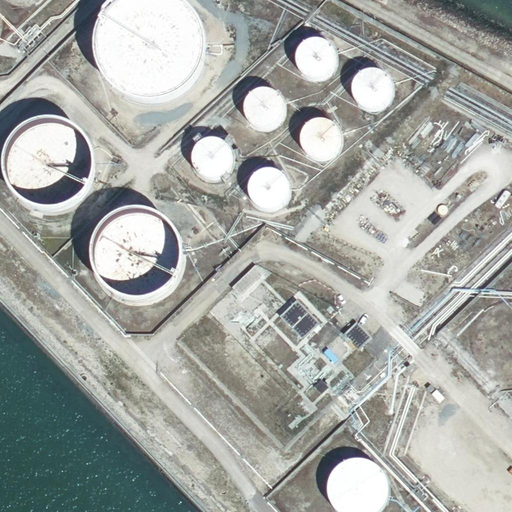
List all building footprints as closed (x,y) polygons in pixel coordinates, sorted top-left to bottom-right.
[(172,0),(127,0),(125,1),(111,10),(101,23),(95,39),(94,50),(95,60),(100,76),(106,85),(118,96),(127,102),(137,105),(148,106),(163,105),(180,98),(188,92),(198,79),(203,69),(206,58),(206,47),(204,36),(200,25),(194,16),(183,6),(172,0)] [(320,44),(316,43),(311,44),(308,45),(304,47),(302,49),(299,52),(298,56),(296,59),(296,63),(297,66),(298,70),(300,74),(302,76),(305,79),(308,81),(312,82),(315,82),(319,82),(323,81),(326,79),(329,77),(332,74),(333,71),(334,67),(335,63),(335,59),(334,56),(332,52),(329,49),(327,47),(323,45),(320,44)] [(377,74),(373,74),(369,74),(365,75),(362,77),(359,79),(357,82),(355,86),(354,90),(354,93),(354,97),(355,101),(357,104),(360,107),(362,109),(366,111),(370,112),(374,113),(377,112),(381,111),(384,109),(387,107),(390,104),(391,100),(393,96),(393,93),(392,89),(391,85),(389,82),(387,79),(384,77),(381,75),(377,74)] [(269,94),(264,93),(260,93),(257,94),(253,96),(250,99),(248,102),(245,108),(244,112),(244,117),(246,121),(248,124),(250,127),(253,130),(256,131),(259,133),(264,133),(268,133),(272,132),(276,130),(281,125),(283,121),(284,118),(284,114),(284,110),(283,106),(282,103),(279,100),(276,97),(273,95),(269,94)] [(324,122),(319,122),(315,122),(311,124),(308,126),(302,131),(300,135),(299,140),(299,143),(299,148),(300,151),(303,155),(305,158),(308,161),(312,163),(317,164),(320,165),(325,164),(329,163),(332,161),(336,158),(338,155),(340,151),(341,147),(342,143),(341,139),(340,135),(338,131),(335,128),(332,125),(328,123),(324,122)] [(61,124),(52,123),(37,125),(29,129),(18,137),(13,144),(7,156),(5,165),(5,174),(7,183),(12,195),(18,202),(25,208),(37,214),(50,216),(59,215),(72,211),(83,203),(89,196),(93,188),(97,175),(97,165),(95,157),(90,144),(84,137),(74,129),(61,124)] [(217,143),(212,143),(208,143),(204,144),(201,146),(198,148),(195,151),(193,155),(192,159),(191,162),(192,167),(193,171),(195,175),(197,177),(200,180),(204,182),(208,183),(215,183),(219,182),(223,180),(226,178),(228,175),(231,171),(232,168),(232,164),(232,160),(231,156),(229,152),(227,149),(224,146),(220,144),(217,143)] [(273,172),(269,172),(265,172),(261,173),(258,175),(254,178),(252,180),(250,184),(249,188),(248,192),(248,196),(249,200),(251,203),(254,207),(257,209),(260,211),(264,212),(268,213),(272,213),(276,212),(280,210),(282,207),(285,204),(287,201),(289,197),(289,193),(289,189),(288,185),(286,181),(284,178),(281,176),(277,174),(273,172)] [(142,213),(132,214),(119,218),(110,223),(104,229),(96,240),(92,253),(91,262),(94,276),(98,285),(103,292),(110,298),(117,303),(127,306),(136,308),(145,307),(154,305),(163,301),(171,296),(179,285),(183,277),(186,268),(186,259),(184,246),(180,237),(174,229),(168,223),(160,218),(151,215),(142,213)] [(254,268),(231,291),(238,298),(262,276),(254,268)] [(296,304),(281,319),(303,342),(318,327),(296,304)] [(355,325),(343,338),(358,352),(363,348),(370,340),(355,325)] [(320,382),(313,389),(321,397),(328,391),(320,382)] [(362,463),(356,462),(350,463),(345,465),(340,468),(335,473),(331,478),(329,483),(327,489),(327,495),(328,501),(330,507),(333,511),(382,511),(385,509),(387,503),(388,498),(389,492),(388,485),(386,480),(383,475),(379,470),(374,467),(368,464),(362,463)]
